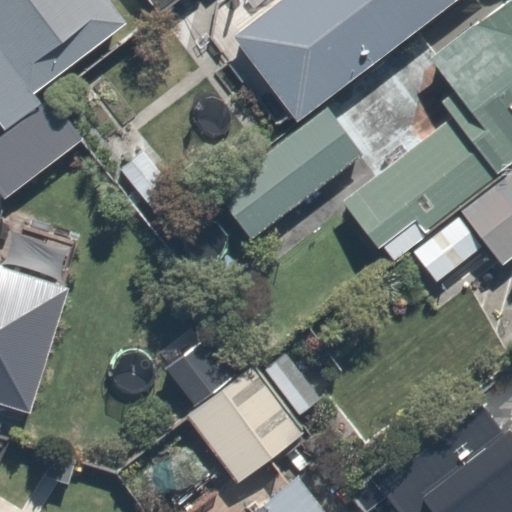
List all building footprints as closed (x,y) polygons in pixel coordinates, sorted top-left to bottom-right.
[(117,12),(109,0),(0,0),(0,180),(57,140),(16,84),(117,12)] [(274,114),(423,0),(263,0),(215,37),(274,114)] [(511,0),(496,0),(420,61),(441,88),(427,99),(442,119),(340,200),(384,255),(405,238),(511,153),(511,0)] [(256,140),(242,120),(152,188),(205,259),(352,149),(314,97),(256,140)] [(496,262),(511,249),(511,153),(405,238),(436,277),(480,242),(496,262)] [(0,395),(25,402),(70,237),(0,217),(0,395)] [(315,379),(274,324),(169,403),(234,490),(280,456),(305,437),(281,405),(315,379)] [(511,511),(511,442),(504,433),(501,435),(479,408),(374,486),(393,511),(511,511)] [(234,490),(205,511),(321,511),(280,456),(234,490)]
